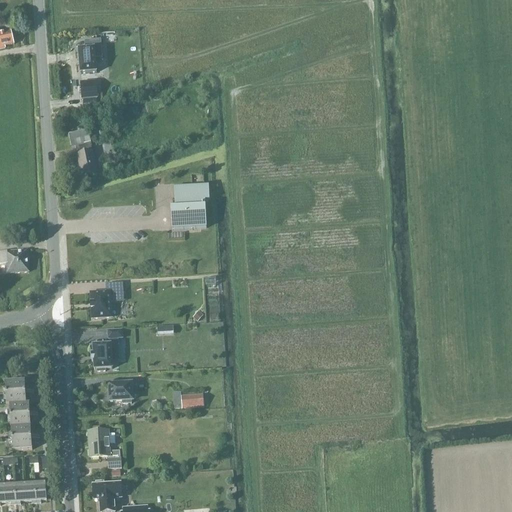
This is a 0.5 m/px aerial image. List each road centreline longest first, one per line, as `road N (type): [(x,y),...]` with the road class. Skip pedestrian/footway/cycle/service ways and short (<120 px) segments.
road 1 (tertiary): [(36,311),(56,285),(37,0)]
road 2 (tertiary): [(69,511),(59,349),(36,311)]
